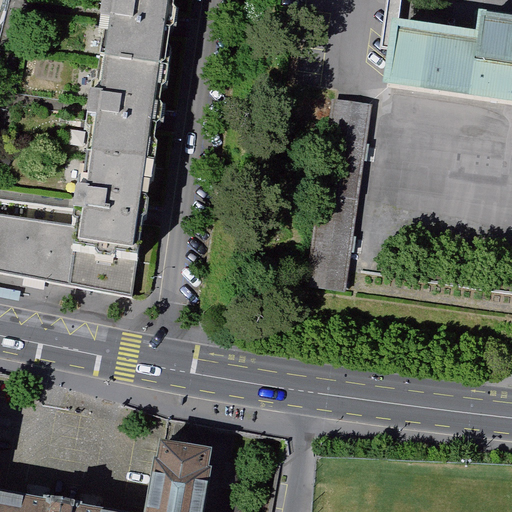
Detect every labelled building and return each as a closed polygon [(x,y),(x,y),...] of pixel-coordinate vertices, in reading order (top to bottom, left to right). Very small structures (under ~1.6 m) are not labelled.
[(0,0),(0,41),(10,0),(0,0)] [(168,73),(178,0),(122,0),(122,2),(112,0),(108,25),(119,26),(114,65),(168,73)] [(494,47),(403,35),(396,87),(511,103),(511,27),(497,26),(494,47)] [(154,168),(168,73),(114,65),(109,100),(97,99),(94,124),(104,125),(99,160),(154,168)] [(370,107),(334,103),(308,292),(342,296),(345,271),(370,107)] [(154,168),(99,160),(94,196),(84,195),(81,212),(79,229),(75,254),(141,264),(154,168)] [(447,199),(397,192),(392,227),(511,244),(511,180),(451,171),(447,199)] [(135,298),(141,264),(75,254),(79,229),(0,217),(0,273),(4,274),(100,291),(135,298)] [(0,511),(206,511),(216,460),(190,455),(167,451),(156,511),(71,511),(0,499),(0,511)] [(252,470),(231,466),(226,490),(248,494),(252,470)]
